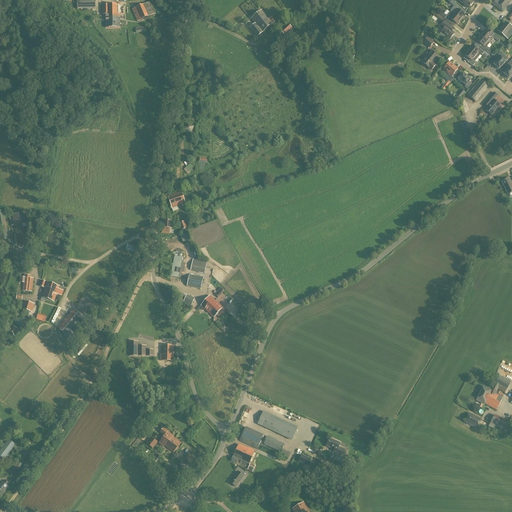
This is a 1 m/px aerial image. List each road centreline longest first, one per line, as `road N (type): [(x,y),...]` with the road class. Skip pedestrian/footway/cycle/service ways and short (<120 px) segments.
road 1 (unclassified): [(227,430),(193,390),(153,274),(161,155),(188,0)]
road 2 (tertiary): [(227,430),(274,319),(358,274),(467,187),(511,163)]
road 3 (track): [(153,274),(144,276),(82,392),(1,511)]
road 4 (residential): [(510,94),(454,56),(486,0)]
